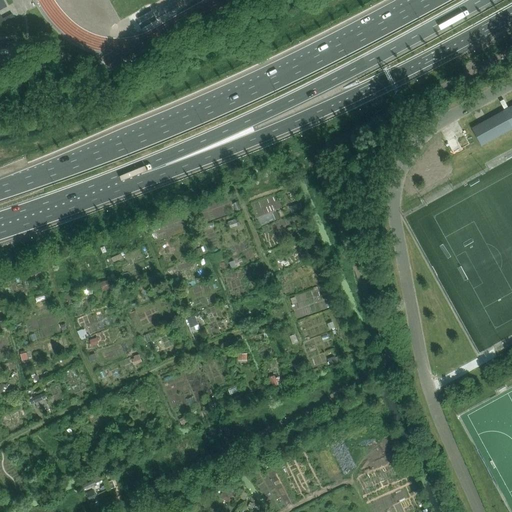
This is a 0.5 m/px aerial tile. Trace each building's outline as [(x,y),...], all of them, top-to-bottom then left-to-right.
[(0,26),(15,18),(12,13),(2,18),(0,14),(0,26)] [(511,126),(511,106),(503,111),(511,126)] [(511,126),(503,111),(472,128),(482,146),(511,129),(511,126)] [(292,205),(295,212),(300,209),(297,203),(292,205)] [(228,222),(230,228),(240,225),(238,219),(228,222)] [(157,228),(154,222),(146,225),(148,231),(157,228)] [(327,249),(324,242),(317,245),(320,252),(327,249)] [(132,253),(132,257),(125,258),(126,270),(148,268),(147,251),(132,253)] [(31,268),(33,274),(40,272),(38,266),(31,268)] [(100,283),(103,291),(112,289),(109,280),(100,283)] [(187,319),(191,328),(198,324),(194,316),(187,319)] [(165,330),(167,335),(174,332),(172,327),(165,330)] [(77,332),(81,339),(86,337),(82,329),(77,332)] [(290,337),(293,344),(298,342),(295,335),(290,337)] [(135,365),(142,362),(140,356),(133,359),(135,365)] [(328,359),(330,365),(337,362),(335,356),(328,359)] [(270,382),(273,388),(279,385),(277,379),(270,382)] [(230,395),(238,391),(236,386),(228,390),(230,395)] [(29,400),(31,405),(46,398),(44,393),(29,400)] [(81,486),(83,490),(96,484),(94,480),(81,486)] [(417,483),(412,486),(415,493),(420,490),(417,483)] [(235,489),(227,485),(220,498),(229,503),(234,494),(233,493),(235,489)] [(85,493),(89,500),(96,496),(93,490),(85,493)]
